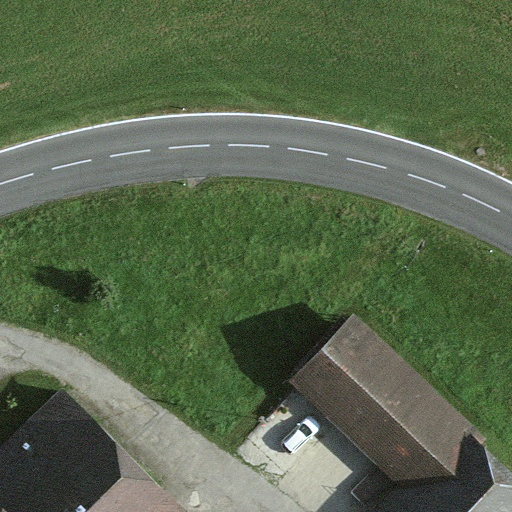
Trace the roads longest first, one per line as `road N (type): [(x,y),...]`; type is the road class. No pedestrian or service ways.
road 1 (tertiary): [(511,230),(346,167),(208,156),(71,171),(0,197)]
road 2 (track): [(261,511),(75,381),(0,357)]
